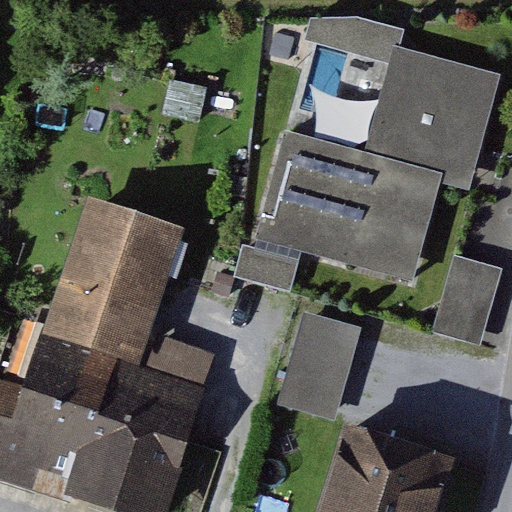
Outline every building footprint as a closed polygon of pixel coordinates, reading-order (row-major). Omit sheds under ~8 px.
[(317,10),(311,41),(370,54),(376,23),(317,10)] [(478,192),(507,80),(395,50),(368,154),(285,133),(258,236),(419,278),(444,183),(478,192)] [(96,193),(51,336),(129,360),(149,367),(194,223),(96,193)] [(245,248),(237,279),(295,294),(303,263),(245,248)] [(503,269),(455,257),(435,334),(483,346),(503,269)] [(364,329),(308,313),(281,405),(336,421),(364,329)] [(0,394),(0,465),(86,493),(129,360),(51,336),(34,386),(5,377),(0,394)] [(147,511),(180,511),(220,389),(149,367),(129,360),(86,493),(147,511)] [(451,511),(467,463),(363,431),(337,511),(451,511)]
